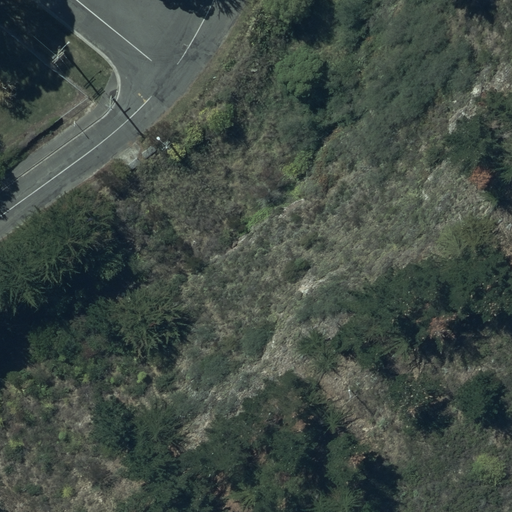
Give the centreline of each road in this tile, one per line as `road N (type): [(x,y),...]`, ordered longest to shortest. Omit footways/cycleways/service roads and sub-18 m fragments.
road 1 (residential): [(0,216),(99,144),(170,75)]
road 2 (residential): [(75,0),(170,75)]
